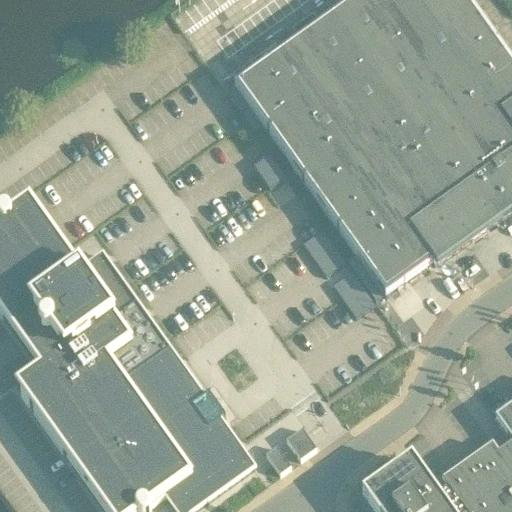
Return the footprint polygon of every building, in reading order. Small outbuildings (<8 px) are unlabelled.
[(511,66),(464,0),(360,0),(234,90),(385,302),(432,268),(437,275),(511,221),(511,66)] [(270,160),(254,171),(270,194),(286,182),(270,160)] [(0,318),(16,341),(13,343),(21,355),(24,352),(40,375),(17,391),(34,415),(33,416),(101,511),(151,511),(165,502),(172,511),(201,511),(256,473),(103,258),(79,274),(29,204),(9,218),(8,217),(7,216),(5,215),(4,215),(2,215),(0,216),(0,318)] [(323,235),(303,249),(326,281),(345,267),(323,235)] [(349,265),(348,265),(375,304),(377,304),(383,299),(355,260),(349,265)] [(353,277),(333,291),(356,322),(375,308),(353,277)] [(511,412),(495,424),(511,447),(511,412)] [(302,434),(286,446),(300,466),(317,454),(302,434)] [(447,494),(437,501),(444,511),(511,511),(511,452),(500,461),(493,451),(442,487),(447,494)] [(291,473),(277,453),(266,460),(280,480),(291,473)] [(444,511),(437,501),(412,466),(363,500),(371,511),(444,511)]
